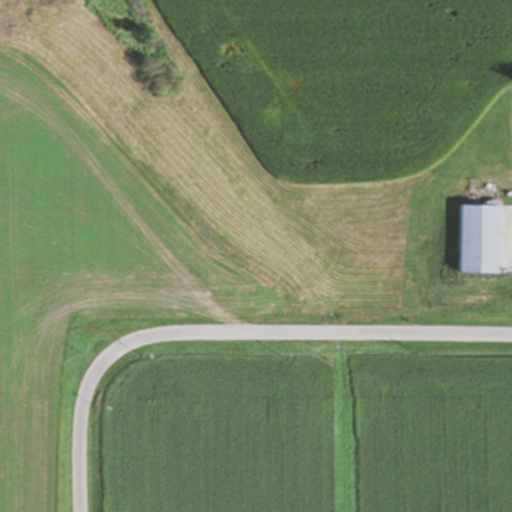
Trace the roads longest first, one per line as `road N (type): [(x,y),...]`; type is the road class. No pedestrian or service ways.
road 1 (residential): [(81,511),(80,416),(89,376),(140,334),(511,330)]
road 2 (track): [(252,329),(19,76),(0,68)]
road 3 (track): [(140,334),(64,326),(0,303)]
